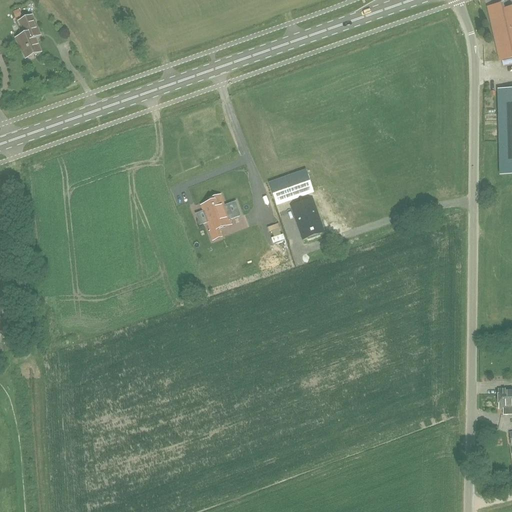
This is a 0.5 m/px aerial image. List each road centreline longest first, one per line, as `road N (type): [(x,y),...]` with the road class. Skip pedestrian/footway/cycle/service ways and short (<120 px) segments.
road 1 (unclassified): [(468,511),(474,58),(457,0)]
road 2 (primary): [(0,144),(412,0)]
